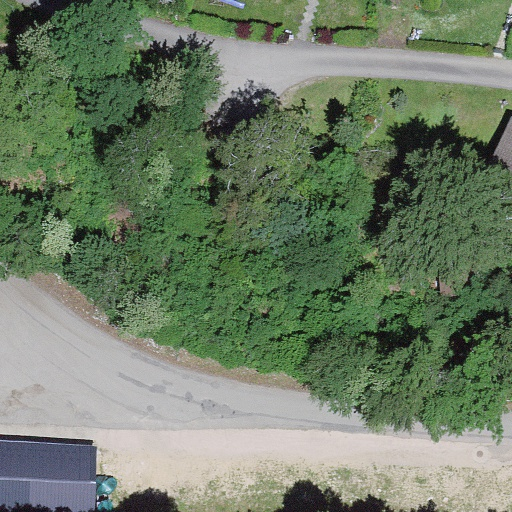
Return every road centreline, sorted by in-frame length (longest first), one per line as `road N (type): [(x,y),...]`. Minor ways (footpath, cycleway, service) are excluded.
road 1 (residential): [(0,283),(104,366),(211,394),(511,426)]
road 2 (residential): [(511,79),(228,66),(33,0)]
